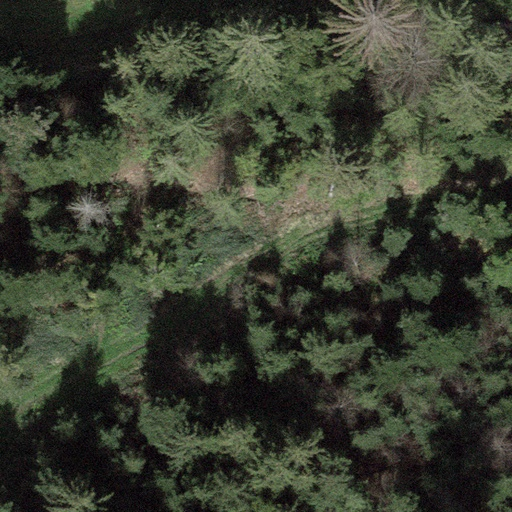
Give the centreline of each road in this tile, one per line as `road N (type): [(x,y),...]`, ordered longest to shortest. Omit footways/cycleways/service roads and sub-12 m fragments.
road 1 (track): [(0,406),(112,350),(124,335),(511,189)]
road 2 (track): [(225,511),(190,492),(0,488)]
